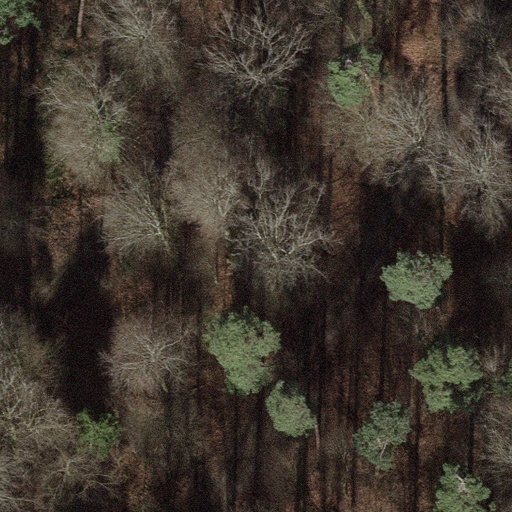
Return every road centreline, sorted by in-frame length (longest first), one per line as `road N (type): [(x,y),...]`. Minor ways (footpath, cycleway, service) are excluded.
road 1 (track): [(213,511),(465,91),(511,37)]
road 2 (track): [(0,329),(305,0)]
